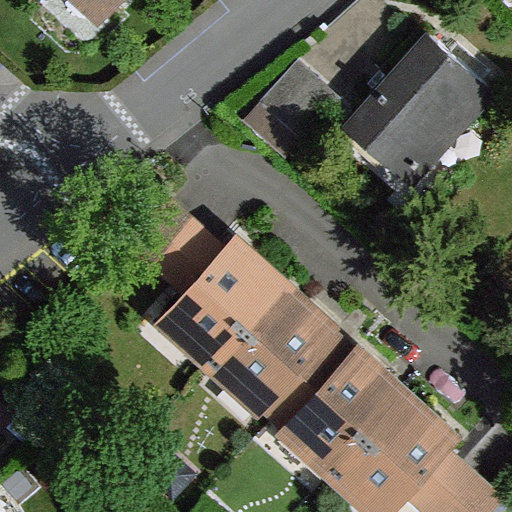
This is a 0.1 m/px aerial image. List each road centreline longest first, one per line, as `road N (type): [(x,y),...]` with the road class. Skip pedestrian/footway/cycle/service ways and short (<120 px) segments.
road 1 (residential): [(155,107),(212,162),(279,187),(511,396)]
road 2 (residential): [(155,107),(290,0)]
